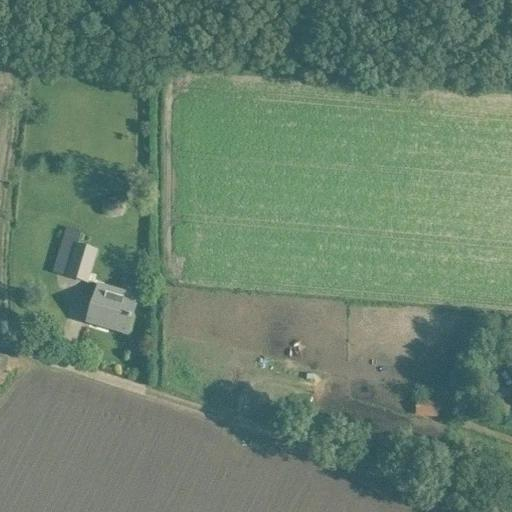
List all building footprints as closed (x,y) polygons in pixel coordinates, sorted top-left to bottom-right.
[(233,132),(232,152),(389,164),(390,145),(383,145),(385,124),(369,123),(370,122),(366,122),(368,101),(231,90),(230,109),(217,108),(215,131),(233,132)] [(511,113),(396,106),(395,123),(458,127),(457,150),(478,152),(477,166),(457,165),(457,173),(511,176),(511,113)] [(230,157),(229,173),(342,182),(343,166),(230,157)] [(227,182),(226,197),(329,204),(330,188),(227,182)] [(110,218),(120,217),(124,213),(126,208),(125,204),(123,201),(121,199),(116,198),(107,200),(103,203),(101,208),(102,213),(106,216),(110,218)] [(224,203),(223,219),(349,229),(350,214),(224,203)] [(82,232),(67,228),(53,272),(88,283),(98,250),(78,244),(82,232)] [(193,267),(192,286),(353,296),(339,289),(340,275),(362,276),(366,267),(342,266),(343,253),(349,253),(330,245),(331,238),(296,236),(292,244),(274,235),(260,234),(255,245),(286,247),(272,276),(273,264),(257,263),(271,269),(270,278),(250,269),(252,265),(253,249),(197,245),(196,259),(217,269),(193,267)] [(99,285),(87,323),(127,335),(139,297),(99,285)]
